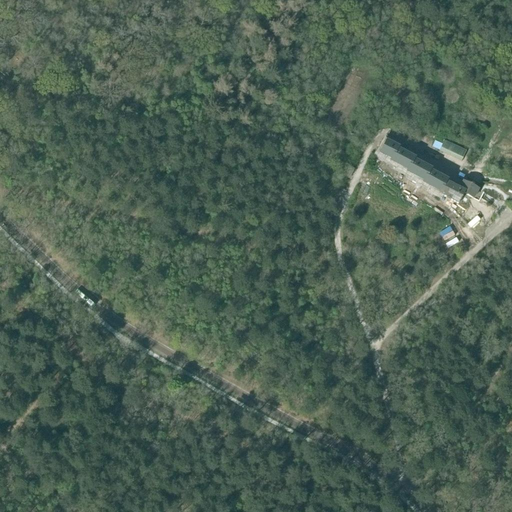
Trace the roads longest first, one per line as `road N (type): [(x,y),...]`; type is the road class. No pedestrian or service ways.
road 1 (unclassified): [(401,489),(354,454),(103,312),(0,218)]
road 2 (residential): [(511,215),(372,346),(405,474),(401,489)]
